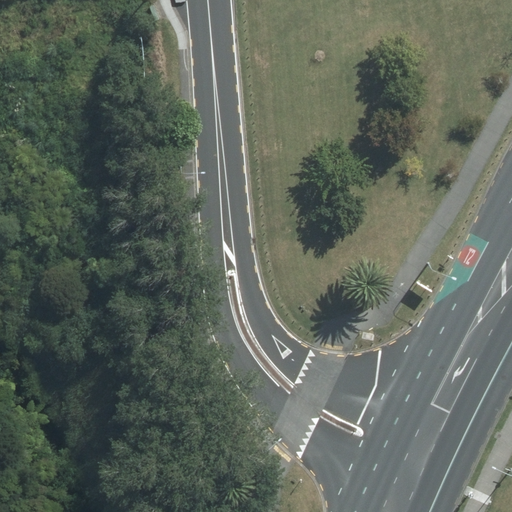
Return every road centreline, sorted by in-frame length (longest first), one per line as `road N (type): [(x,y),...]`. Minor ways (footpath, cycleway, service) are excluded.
road 1 (residential): [(374,480),(309,439),(246,372),(220,312),(214,124)]
road 2 (residential): [(214,124),(246,290),(282,349),(316,373),(409,395)]
road 3 (primary): [(409,395),(511,200)]
road 4 (residential): [(202,0),(214,124)]
